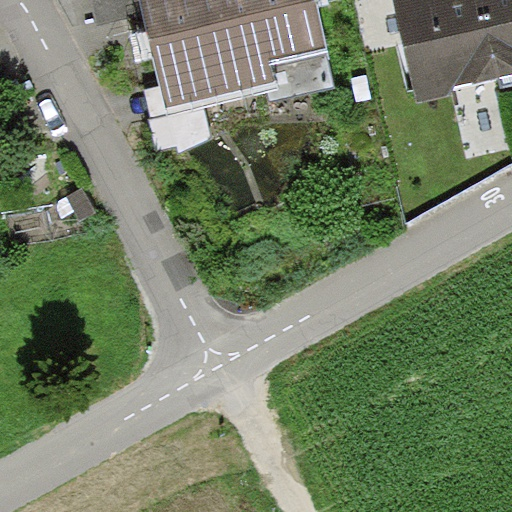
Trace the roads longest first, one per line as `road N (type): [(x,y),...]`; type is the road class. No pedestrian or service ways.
road 1 (residential): [(24,0),(209,367)]
road 2 (residential): [(209,367),(511,201)]
road 3 (residential): [(0,488),(209,367)]
road 4 (track): [(209,367),(288,511)]
